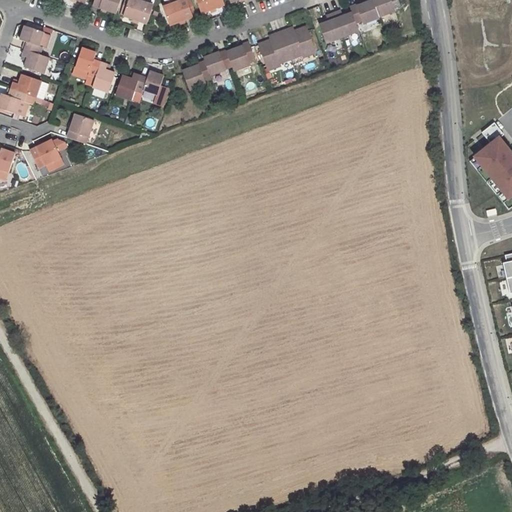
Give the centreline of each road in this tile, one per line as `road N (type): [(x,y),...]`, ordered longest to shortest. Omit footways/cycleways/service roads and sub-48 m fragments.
road 1 (residential): [(16,7),(143,50),(177,48),(300,0)]
road 2 (unclassified): [(461,237),(433,0)]
road 3 (unclassified): [(511,443),(461,237)]
road 4 (track): [(510,441),(318,511)]
road 5 (track): [(98,511),(0,332)]
